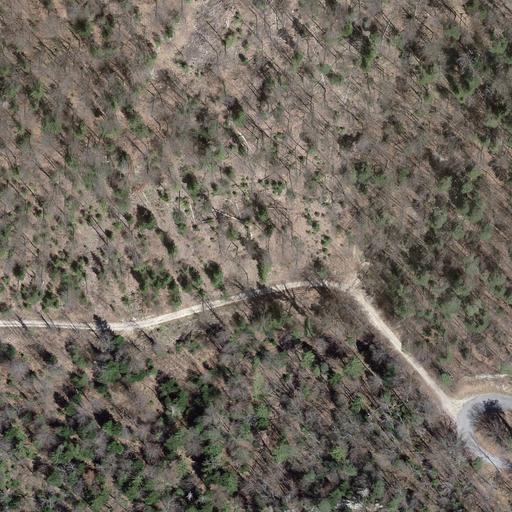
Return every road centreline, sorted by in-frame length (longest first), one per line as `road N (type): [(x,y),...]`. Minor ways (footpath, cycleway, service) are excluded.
road 1 (track): [(466,421),(353,295),(332,284),(295,285),(122,327),(0,323)]
road 2 (unclassified): [(511,468),(481,456),(466,430),(482,403),(511,404)]
